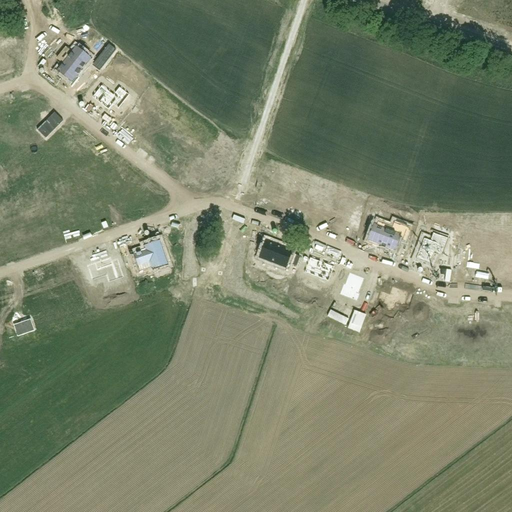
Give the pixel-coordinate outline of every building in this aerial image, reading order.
[(109,44),(94,63),(101,69),(116,50),(109,44)] [(63,64),(58,71),(72,82),(78,75),(79,74),(81,72),(81,71),(87,63),(73,52),(72,52),(63,64)] [(141,74),(131,86),(140,92),(149,81),(141,74)] [(102,85),(92,98),(109,111),(113,105),(118,109),(130,95),(119,87),(113,95),(102,85)] [(14,108),(7,113),(18,128),(30,119),(32,121),(44,113),(35,100),(29,105),(26,99),(18,105),(17,104),(13,107),(14,108)] [(136,111),(126,124),(144,139),(151,130),(156,135),(163,126),(157,121),(154,125),(136,111)] [(170,147),(164,154),(181,168),(191,156),(174,143),(179,137),(173,133),(165,143),(170,147)] [(283,183),(275,205),(291,211),(301,185),(291,182),(289,186),(283,183)] [(126,195),(91,207),(96,223),(110,219),(109,218),(139,207),(140,209),(140,208),(136,196),(135,196),(136,197),(128,200),(126,195)] [(317,203),(311,219),(342,230),(345,223),(356,227),(359,219),(345,214),(348,208),(338,204),(335,210),(317,203)] [(15,212),(7,214),(10,223),(18,220),(15,212)] [(375,225),(369,241),(382,246),(385,248),(386,247),(394,250),(398,239),(399,236),(403,238),(404,232),(408,234),(410,228),(401,225),(398,234),(398,235),(394,234),(395,232),(392,231),(393,229),(392,228),(378,223),(377,226),(375,225)] [(443,226),(441,232),(449,234),(451,229),(443,226)] [(417,259),(430,264),(435,252),(442,255),(449,239),(434,233),(431,241),(424,238),(417,259)] [(14,235),(0,239),(0,256),(19,250),(14,235)] [(143,251),(134,254),(140,272),(152,268),(152,270),(168,265),(159,241),(144,246),(146,251),(143,252),(143,251)] [(267,241),(260,258),(284,267),(286,262),(295,266),(299,257),(289,253),(290,250),(267,241)] [(497,251),(497,276),(511,276),(511,241),(508,241),(508,251),(497,251)] [(458,255),(458,271),(482,271),(482,255),(458,255)] [(111,258),(87,266),(92,281),(106,276),(109,283),(124,277),(118,259),(112,261),(111,258)] [(310,258),(304,273),(311,275),(308,283),(319,288),(322,280),(329,282),(334,267),(325,264),(326,262),(320,260),(320,261),(310,258)] [(344,284),(339,295),(357,301),(360,294),(359,294),(364,278),(349,273),(345,284),(344,284)] [(41,281),(32,284),(37,300),(45,297),(46,297),(48,301),(56,298),(55,294),(66,290),(69,299),(70,302),(80,299),(76,286),(70,288),(68,281),(59,284),(56,276),(47,279),(47,278),(41,281)] [(383,294),(377,307),(386,311),(385,313),(401,319),(410,296),(394,290),(391,297),(383,294)] [(11,292),(0,295),(0,313),(20,306),(22,314),(30,311),(25,295),(13,299),(11,292)] [(324,294),(318,311),(325,313),(331,297),(324,294)] [(422,303),(416,319),(424,322),(421,331),(444,340),(448,329),(439,325),(444,311),(437,309),(438,306),(428,303),(427,305),(422,303)] [(468,320),(467,329),(470,329),(469,338),(485,339),(485,333),(494,334),(495,322),(486,322),(487,313),(471,311),(470,320),(468,320)] [(32,317),(14,322),(18,334),(35,328),(32,317)]
